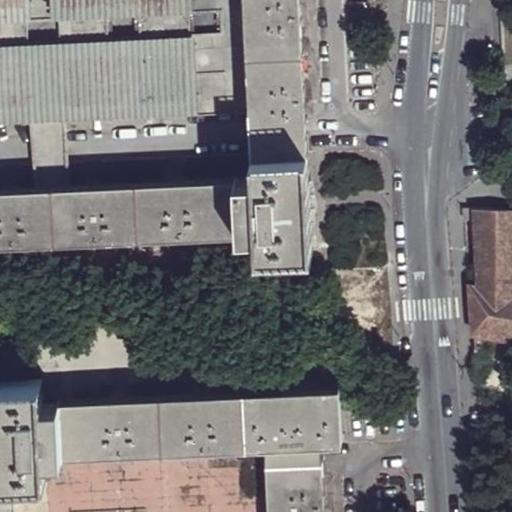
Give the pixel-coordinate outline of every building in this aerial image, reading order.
[(0,0),(0,126),(30,125),(64,122),(191,115),(249,115),(248,106),(246,56),(243,0),(0,0)] [(243,0),(246,56),(248,106),(249,115),(250,138),(251,157),(308,154),(307,135),(306,103),(303,53),(300,0),(243,0)] [(308,166),(308,154),(251,157),(252,169),(253,178),(235,179),(237,236),(255,234),(255,255),(312,252),(308,166)] [(235,179),(147,183),(68,187),(50,188),(34,189),(0,190),(0,247),(36,246),(52,245),(71,244),(149,240),(237,236),(235,179)] [(470,281),(473,330),(511,337),(511,188),(498,188),(498,207),(473,207),(479,282),(470,281)] [(0,385),(0,483),(46,481),(45,460),(62,459),(58,402),(42,403),(40,383),(0,385)] [(263,448),(321,445),(339,443),(337,387),(242,392),(142,397),(58,402),(62,459),(146,455),(245,449),(263,448)] [(324,511),(321,445),(263,448),(266,511),(324,511)] [(13,506),(13,511),(266,511),(263,448),(245,449),(146,455),(62,459),(45,460),(46,481),(0,483),(0,506),(8,506),(13,506)]
